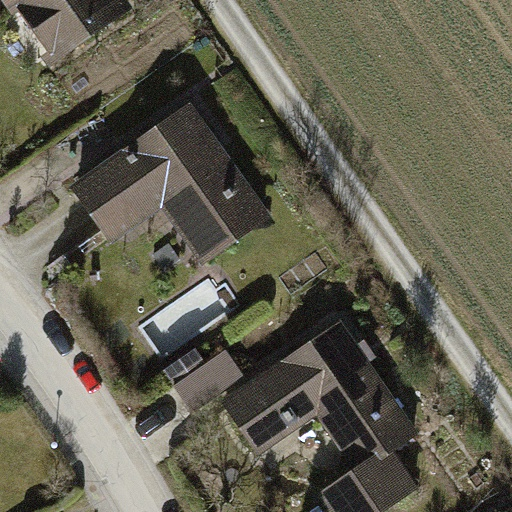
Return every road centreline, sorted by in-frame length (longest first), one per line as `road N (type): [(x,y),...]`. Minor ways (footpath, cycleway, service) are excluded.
road 1 (track): [(212,0),(511,429)]
road 2 (residential): [(145,511),(0,288)]
